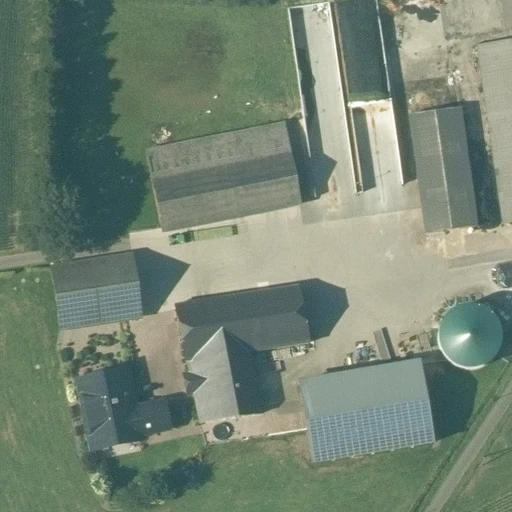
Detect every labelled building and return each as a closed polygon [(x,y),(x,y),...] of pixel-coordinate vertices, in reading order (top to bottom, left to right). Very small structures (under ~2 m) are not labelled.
[(511,30),(484,34),(507,213),(511,212),(511,30)] [(462,98),(413,105),(431,225),(480,217),(462,98)] [(284,125),(146,153),(162,232),(300,204),(284,125)] [(366,176),(389,173),(390,186),(396,185),(392,151),(357,156),(360,184),(367,183),(366,176)] [(132,257),(50,270),(60,331),(142,318),(132,257)] [(298,286),(176,308),(188,375),(183,376),(186,396),(193,395),(199,426),(260,415),(250,355),(308,344),(298,286)] [(446,317),(440,326),(438,342),(441,352),(445,358),(453,365),(465,369),(476,368),(486,364),(491,360),(497,352),(500,341),(498,326),(492,317),(485,311),(475,307),(464,307),(454,310),(446,317)] [(419,364),(297,385),(307,431),(311,465),(433,443),(419,364)] [(126,372),(77,382),(92,452),(141,442),(140,436),(168,430),(164,406),(135,412),(126,372)]
